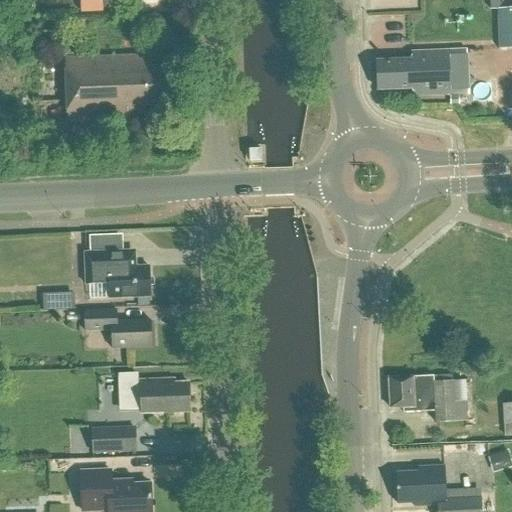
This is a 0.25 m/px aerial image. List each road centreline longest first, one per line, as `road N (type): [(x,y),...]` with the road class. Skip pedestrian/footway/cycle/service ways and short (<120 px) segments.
road 1 (unclassified): [(230,511),(219,186)]
road 2 (secondary): [(352,511),(346,356),(366,217)]
road 3 (secondary): [(219,186),(0,198)]
road 4 (unclassified): [(219,186),(212,0)]
road 5 (secondary): [(356,140),(337,0)]
